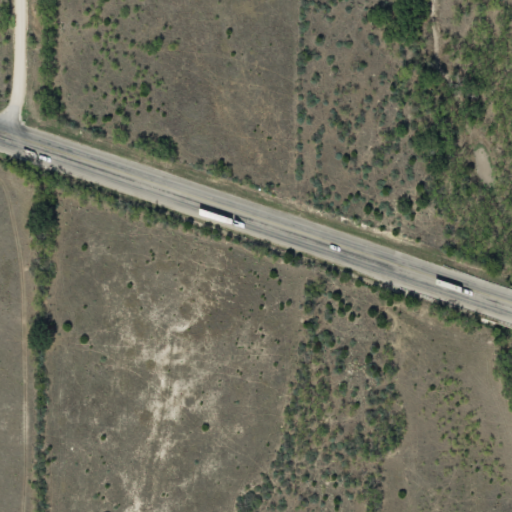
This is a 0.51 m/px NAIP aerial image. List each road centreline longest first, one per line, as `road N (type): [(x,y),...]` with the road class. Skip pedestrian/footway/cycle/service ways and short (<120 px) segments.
road 1 (trunk): [(511,304),(0,134)]
road 2 (tertiary): [(16,140),(18,0)]
